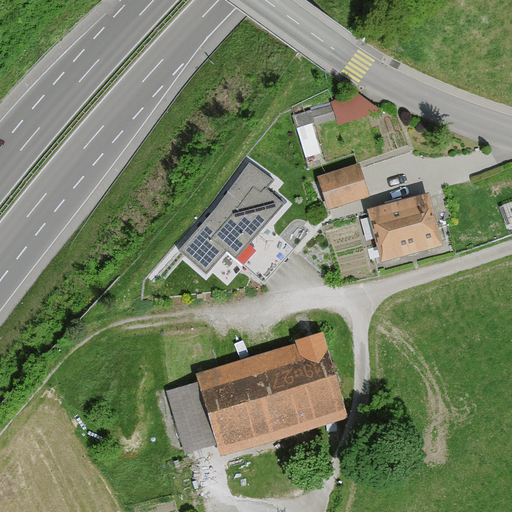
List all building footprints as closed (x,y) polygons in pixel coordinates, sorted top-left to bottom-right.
[(359,96),(331,105),(336,120),(339,128),(380,114),(359,96)] [(336,120),(331,105),(292,116),(297,132),(306,129),(336,120)] [(306,129),(297,132),(303,154),(313,151),(306,129)] [(268,184),(244,165),(171,254),(199,278),(220,253),(231,262),(277,207),(261,193),(268,184)] [(360,201),(351,169),(312,180),(320,211),(360,201)] [(437,250),(423,198),(361,214),(375,267),(437,250)] [(340,424),(315,336),(288,343),(290,350),(220,369),(190,377),(193,388),(164,396),(180,455),(208,448),(211,459),(340,424)]
